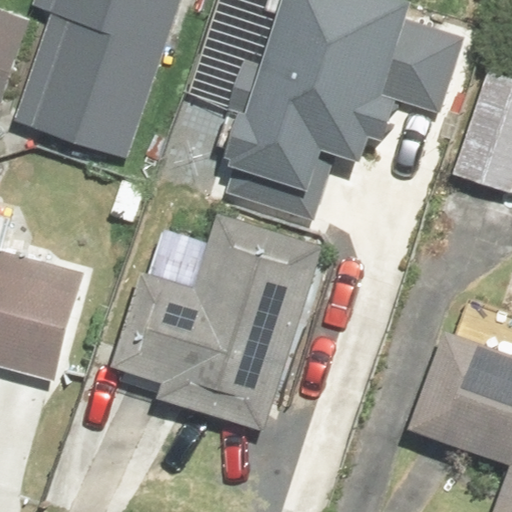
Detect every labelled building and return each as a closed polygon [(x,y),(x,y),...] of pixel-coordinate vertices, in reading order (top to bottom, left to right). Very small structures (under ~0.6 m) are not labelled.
[(177,0),(28,0),(27,6),(45,12),(7,124),(122,163),(177,0)] [(281,0),(226,173),(318,202),(341,132),(371,141),(378,121),(394,126),(407,85),(451,99),(476,23),(421,5),(422,0),(281,0)] [(445,177),(511,196),(511,83),(475,72),(445,177)] [(312,246),(211,215),(188,291),(133,275),(103,373),(149,387),(145,399),(255,432),(312,246)] [(80,274),(0,253),(0,369),(51,383),(80,274)] [(511,511),(511,359),(434,331),(398,429),(500,466),(482,511),(511,511)]
